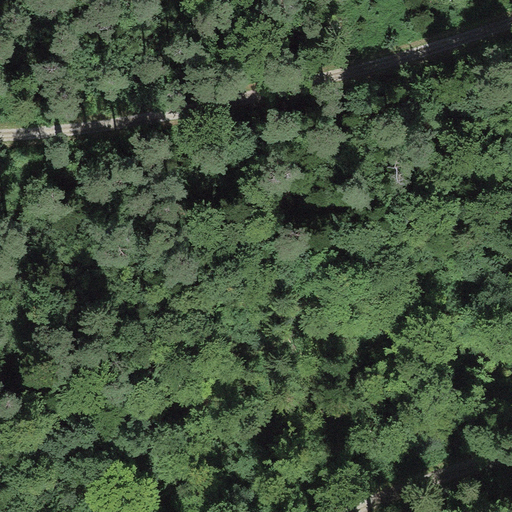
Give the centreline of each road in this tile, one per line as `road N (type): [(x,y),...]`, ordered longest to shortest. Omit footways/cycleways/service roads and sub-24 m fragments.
road 1 (track): [(0,134),(200,105),(511,15)]
road 2 (track): [(379,511),(511,467)]
